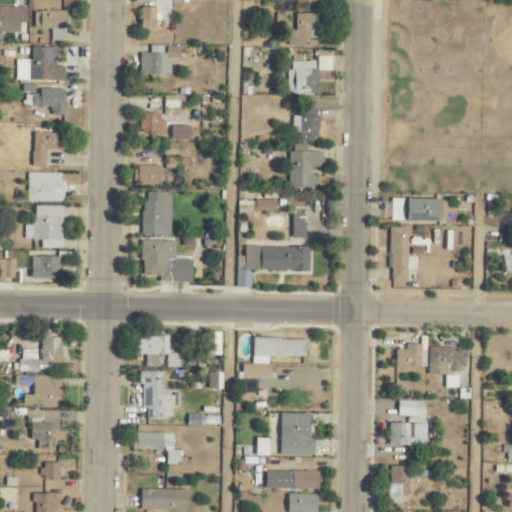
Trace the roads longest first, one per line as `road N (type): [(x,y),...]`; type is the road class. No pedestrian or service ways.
road 1 (residential): [(100,0),(90,511)]
road 2 (residential): [(511,322),(0,313)]
road 3 (residential): [(357,0),(348,511)]
